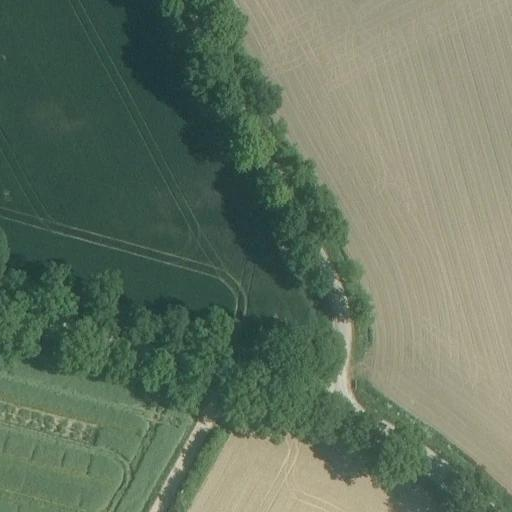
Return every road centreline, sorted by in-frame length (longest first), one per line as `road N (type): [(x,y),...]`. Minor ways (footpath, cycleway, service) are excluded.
road 1 (unclassified): [(325,405),(341,311),(175,0)]
road 2 (unclassified): [(325,405),(0,312)]
road 3 (unclassified): [(480,511),(406,449),(325,405)]
road 4 (track): [(234,377),(157,511)]
